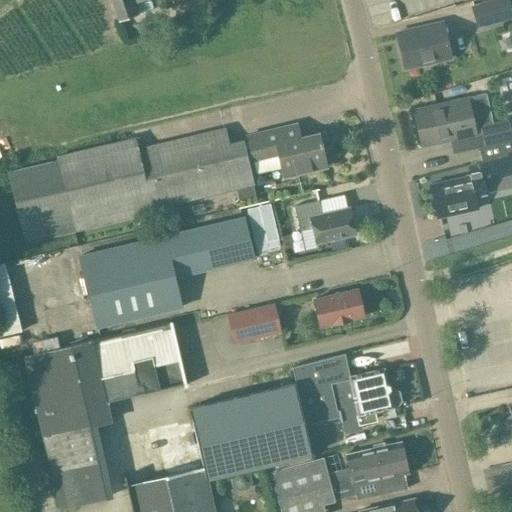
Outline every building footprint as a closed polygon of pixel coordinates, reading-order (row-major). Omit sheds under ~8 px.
[(138,15),(133,0),(110,0),(118,22),(138,15)] [(511,18),(511,14),(507,0),(491,0),(471,6),(477,29),(511,18)] [(450,58),(442,23),(397,33),(405,68),(450,58)] [(452,102),(413,111),(421,146),(476,134),(482,161),(506,155),(506,153),(511,151),(511,138),(508,119),(492,123),(485,94),(467,98),(452,102)] [(289,126),(259,133),(246,136),(255,174),(281,168),(283,177),(326,167),(318,134),(292,140),(289,126)] [(145,148),(146,152),(160,206),(235,189),(238,201),(255,197),(242,141),(228,145),(224,129),(145,148)] [(161,210),(160,206),(146,152),(139,153),(135,138),(56,156),(57,160),(8,172),(24,242),(161,210)] [(469,176),(430,185),(438,217),(477,208),(474,196),(511,187),(511,170),(508,155),(477,163),(477,165),(467,168),(469,176)] [(322,215),(318,200),(295,206),(301,231),(312,229),(316,243),(334,239),(344,236),(355,234),(349,208),(322,215)] [(255,253),(278,249),(271,202),(247,205),(255,253)] [(191,206),(194,216),(205,213),(203,203),(191,206)] [(165,212),(168,223),(180,220),(177,209),(165,212)] [(255,259),(245,216),(78,255),(96,329),(183,308),(175,278),(255,259)] [(336,248),(346,246),(344,236),(334,239),(336,248)] [(10,262),(0,263),(0,333),(26,327),(10,262)] [(363,316),(357,289),(313,299),(318,318),(331,315),(333,324),(363,316)] [(281,331),(274,304),(228,315),(234,342),(281,331)] [(42,436),(97,425),(112,422),(108,401),(183,384),(184,386),(186,385),(171,322),(23,356),(32,394),(29,394),(30,400),(33,399),(42,436)] [(389,391),(384,369),(349,377),(343,353),(290,365),(294,382),(295,382),(295,385),(303,415),(335,408),(335,412),(338,411),(344,434),(363,430),(361,424),(377,421),(375,411),(398,406),(400,402),(398,392),(394,390),(389,391)] [(404,390),(399,391),(400,398),(419,395),(414,362),(400,364),(404,390)] [(21,386),(18,364),(6,366),(10,388),(21,386)] [(203,469),(205,479),(312,454),(303,415),(295,385),(189,410),(203,469)] [(327,473),(323,457),(270,472),(280,511),(324,511),(323,505),(356,496),(357,500),(407,488),(404,474),(408,473),(400,442),(346,455),(349,468),(327,473)] [(233,487),(240,491),(248,490),(252,483),(250,475),(244,471),(236,472),(231,479),(233,487)] [(416,511),(414,499),(359,511),(416,511)]
